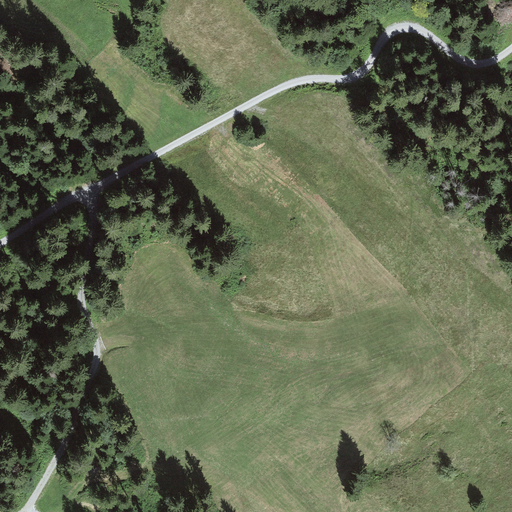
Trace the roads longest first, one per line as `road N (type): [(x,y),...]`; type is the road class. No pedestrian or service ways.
road 1 (track): [(91,189),(275,90),(355,76),(382,39),(401,28),(425,33),(475,65),(511,48)]
road 2 (track): [(36,497),(94,350),(84,279),(91,189)]
